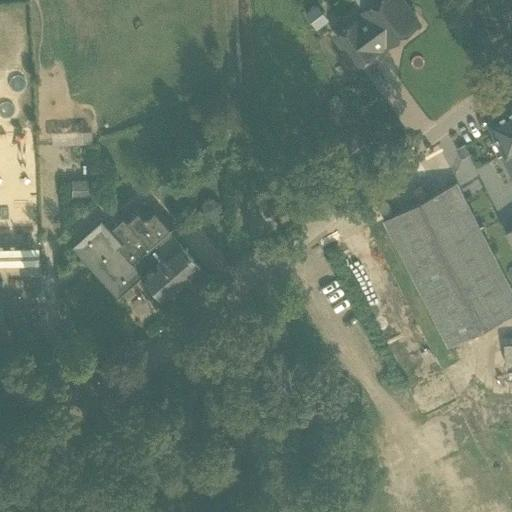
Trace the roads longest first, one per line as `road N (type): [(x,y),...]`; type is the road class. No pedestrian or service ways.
road 1 (unclassified): [(1,511),(90,409),(254,274)]
road 2 (unclassified): [(511,78),(254,274)]
road 3 (track): [(48,271),(37,0)]
road 4 (track): [(197,373),(167,442),(177,511)]
